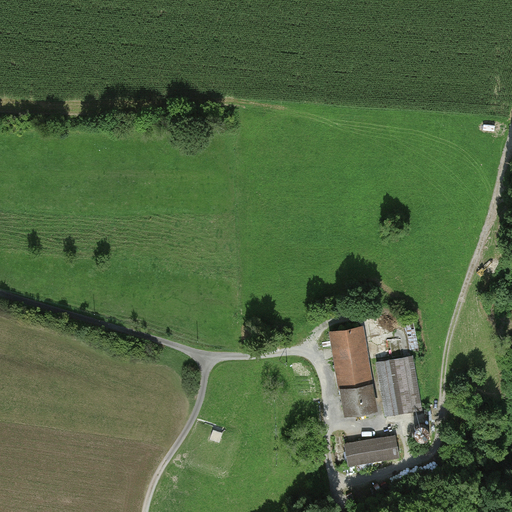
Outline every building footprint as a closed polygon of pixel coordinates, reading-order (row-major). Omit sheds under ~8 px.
[(365,321),(330,328),(341,384),(375,377),(365,321)] [(414,355),(379,361),(389,414),(424,407),(414,355)] [(346,413),(381,406),(375,377),(341,384),(346,413)] [(225,431),(215,428),(212,439),(222,442),(225,431)] [(396,431),(346,439),(350,462),(400,454),(396,431)]
